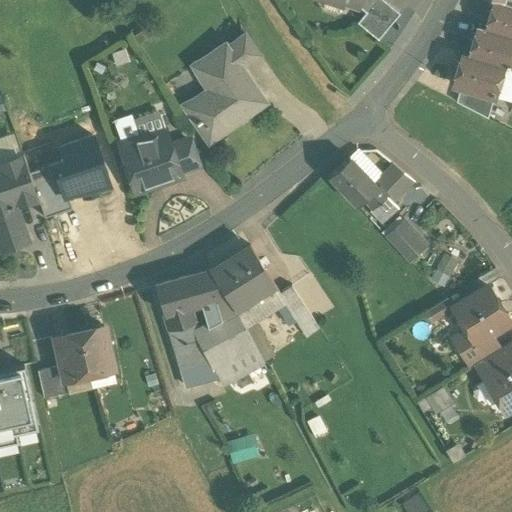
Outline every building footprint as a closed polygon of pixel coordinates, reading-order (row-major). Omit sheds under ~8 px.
[(338,0),(357,6),(365,13),(376,1),(374,0),(338,0)] [(399,16),(379,0),(376,0),(376,1),(365,13),(357,23),(378,41),(399,16)] [(511,5),(495,0),(494,0),(485,29),(511,37),(511,5)] [(511,37),(485,29),(477,27),(469,56),(503,66),(509,68),(511,58),(511,37)] [(259,54),(245,34),(226,47),(240,67),(259,54)] [(226,47),(225,46),(204,60),(217,79),(219,78),(222,83),(185,108),(208,141),(234,122),(231,118),(261,97),(240,67),(226,47)] [(469,56),(463,54),(454,85),(460,87),(495,97),(503,66),(469,56)] [(487,119),(495,97),(460,87),(457,103),(487,119)] [(14,128),(10,113),(0,116),(0,124),(2,132),(14,128)] [(165,131),(139,140),(134,138),(125,141),(123,146),(121,147),(136,190),(180,175),(179,171),(170,145),(165,131)] [(192,138),(170,145),(179,171),(201,164),(192,138)] [(65,199),(68,198),(108,184),(92,139),(49,154),(54,168),(65,199)] [(22,158),(0,166),(0,250),(1,254),(28,245),(16,211),(38,203),(29,177),(22,158)] [(375,186),(348,158),(328,177),(355,205),(363,198),(376,187),(375,186)] [(395,166),(375,186),(376,187),(388,199),(411,179),(395,166)] [(54,168),(29,177),(38,203),(45,222),(73,212),(68,198),(65,199),(54,168)] [(388,199),(376,187),(363,198),(383,218),(395,206),(388,199)] [(426,246),(402,220),(384,236),(409,262),(426,246)] [(275,284),(249,246),(210,270),(226,297),(235,310),(249,300),(275,284)] [(457,263),(444,256),(431,278),(444,286),(457,263)] [(210,270),(193,275),(155,285),(172,340),(193,333),(188,325),(194,323),(189,308),(202,303),(226,297),(210,270)] [(275,284),(249,300),(261,318),(285,303),(286,302),(280,292),(275,284)] [(318,327),(291,285),(280,292),(286,302),(285,303),(305,335),(318,327)] [(487,287),(452,309),(473,342),(474,343),(490,334),(508,322),(487,287)] [(210,326),(236,312),(235,310),(226,297),(202,303),(210,326)] [(446,298),(425,311),(431,322),(452,309),(446,298)] [(261,318),(249,300),(235,310),(236,312),(245,328),(261,318)] [(210,326),(194,335),(210,366),(253,343),(245,328),(236,312),(210,326)] [(103,326),(79,332),(88,375),(113,370),(103,326)] [(79,332),(55,337),(61,366),(64,380),(66,380),(88,375),(79,332)] [(193,333),(172,340),(187,387),(216,378),(210,366),(194,335),(193,333)] [(474,343),(473,342),(459,351),(469,368),(483,360),(500,349),(490,334),(474,343)] [(511,341),(500,349),(483,360),(493,375),(511,363),(511,341)] [(253,343),(210,366),(216,378),(220,385),(263,362),(253,343)] [(511,363),(493,375),(484,381),(495,401),(504,396),(511,408),(511,407),(511,363)] [(61,366),(37,371),(44,398),(69,393),(66,380),(64,380),(61,366)] [(0,436),(38,428),(24,367),(0,375),(0,436)] [(426,394),(431,407),(449,399),(444,387),(426,394)] [(230,461),(257,456),(253,434),(226,440),(230,461)]
